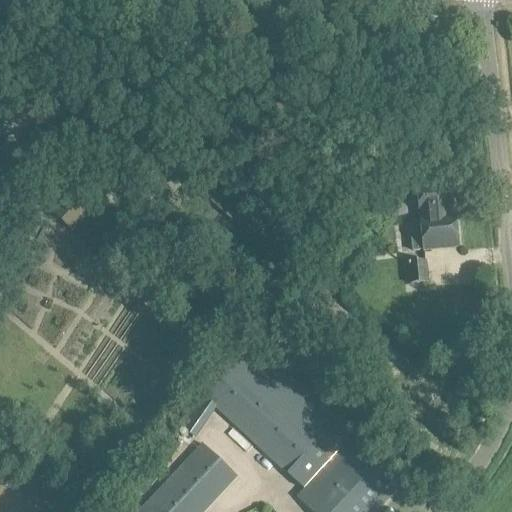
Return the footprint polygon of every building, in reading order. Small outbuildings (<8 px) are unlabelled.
[(0,215),(17,217),(19,194),(10,194),(14,157),(0,156),(0,215)] [(296,276),(307,262),(217,186),(205,199),(296,276)] [(72,233),(95,209),(73,189),(50,213),(72,233)] [(414,223),(410,228),(411,237),(412,240),(411,240),(412,252),(413,254),(424,253),(424,251),(424,250),(459,247),(457,220),(449,220),(448,209),(452,209),(451,190),(419,192),(421,211),(423,211),(424,222),(422,223),(414,223)] [(426,263),(407,264),(409,287),(428,285),(426,263)] [(320,471),(355,433),(240,332),(199,394),(218,407),(216,410),(287,476),(304,456),(320,471)] [(218,407),(199,394),(176,430),(195,442),(216,410),(218,407)] [(355,433),(320,471),(295,498),(309,511),(375,511),(405,480),(355,433)] [(170,438),(154,461),(134,487),(145,495),(181,446),(170,438)] [(206,511),(238,478),(201,443),(136,511),(206,511)]
